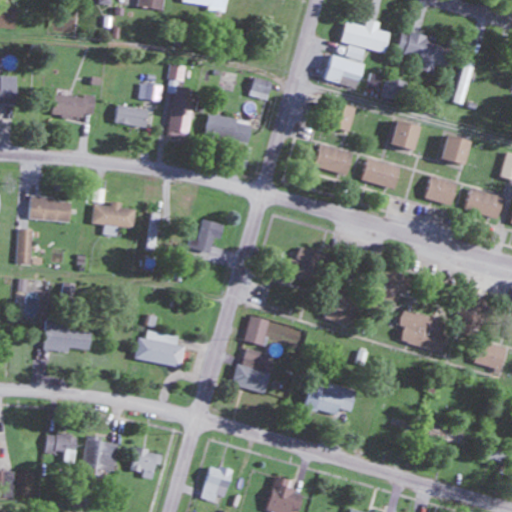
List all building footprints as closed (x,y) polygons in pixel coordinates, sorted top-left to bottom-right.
[(126,0),(125,7),(162,11),(163,0),(126,0)] [(183,0),(183,6),(225,8),(225,0),(183,0)] [(384,53),(389,34),(376,31),(378,23),(366,20),(364,28),(345,23),(340,44),(384,53)] [(419,59),(417,70),(434,74),(436,65),(445,67),(450,45),(403,34),(398,54),(419,59)] [(364,65),(329,55),(322,80),(357,90),(364,65)] [(173,94),(166,135),(186,138),(195,90),(180,88),(183,68),(168,65),(163,93),(173,94)] [(452,102),(461,105),(469,77),(460,74),(452,102)] [(405,84),(387,77),(381,95),(399,102),(405,84)] [(248,94),(268,97),(270,82),(251,79),(248,94)] [(0,106),(16,107),(17,85),(0,84),(0,106)] [(55,93),(51,114),(92,121),(95,100),(55,93)] [(355,109),(340,105),(335,127),(349,131),(355,109)] [(146,127),(148,110),(114,106),(113,124),(146,127)] [(247,145),(252,124),(208,113),(203,135),(247,145)] [(391,145),(414,151),(421,127),(397,121),(391,145)] [(471,140),(447,136),(442,160),(467,165),(471,140)] [(353,152),(319,147),(315,169),(348,175),(353,152)] [(394,190),(401,168),(368,159),(362,181),(394,190)] [(450,207),(458,186),(431,176),(424,198),(450,207)] [(499,219),(501,194),(468,192),(466,216),(499,219)] [(71,200),(29,197),(28,220),(69,222),(71,200)] [(92,204),(90,225),(104,226),(103,236),(115,237),(115,227),(133,229),(135,210),(120,209),(120,206),(92,204)] [(159,215),(148,213),(144,251),(154,252),(159,215)] [(225,232),(203,217),(185,244),(207,259),(225,232)] [(16,264),(30,264),(30,230),(16,230),(16,264)] [(330,259),(304,246),(290,274),(316,287),(330,259)] [(411,279),(379,271),(372,299),(396,306),(400,293),(407,295),(411,279)] [(477,337),(491,304),(458,290),(447,316),(456,320),(453,327),(477,337)] [(359,299),(332,291),(323,320),(356,330),(360,314),(355,312),(359,299)] [(443,353),(450,323),(403,313),(396,343),(443,353)] [(269,322),(249,317),(243,343),(262,348),(269,322)] [(90,333),(68,333),(69,323),(44,322),(43,352),(89,353),(90,333)] [(180,368),(185,339),(146,333),(145,340),(137,339),(133,360),(180,368)] [(474,364),(501,371),(507,349),(480,342),(474,364)] [(272,356),(242,350),(234,388),(264,394),(272,356)] [(309,379),(301,407),(333,416),(329,427),(341,431),(353,392),(309,379)] [(409,413),(375,404),(371,418),(405,427),(409,413)] [(431,428),(431,445),(461,445),(461,428),(431,428)] [(73,464),(76,437),(45,434),(43,453),(62,455),(61,463),(73,464)] [(103,480),(104,472),(113,473),(116,442),(85,439),(81,478),(103,480)] [(506,466),(511,451),(485,441),(479,456),(506,466)] [(134,448),(129,473),(154,479),(160,454),(134,448)] [(217,499),(225,500),(231,471),(208,465),(200,500),(216,503),(217,499)] [(0,496),(12,497),(12,472),(0,472),(0,496)] [(269,511),(301,511),(301,492),(288,492),(288,479),(269,479),(269,511)]
